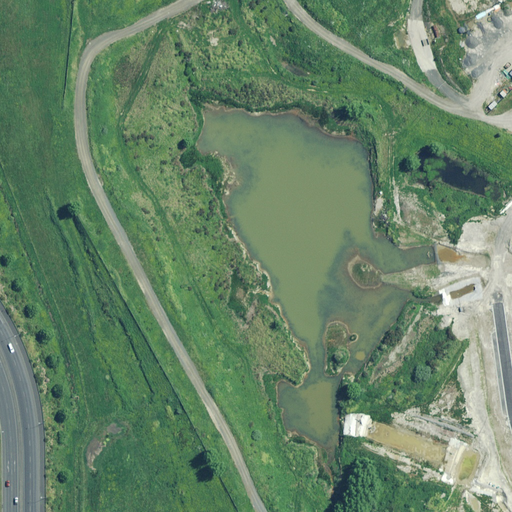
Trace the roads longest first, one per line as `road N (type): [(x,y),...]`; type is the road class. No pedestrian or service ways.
road 1 (secondary): [(0,329),(24,395),(30,511)]
road 2 (tertiary): [(511,400),(496,294),(511,219)]
road 3 (secondary): [(11,511),(0,378)]
